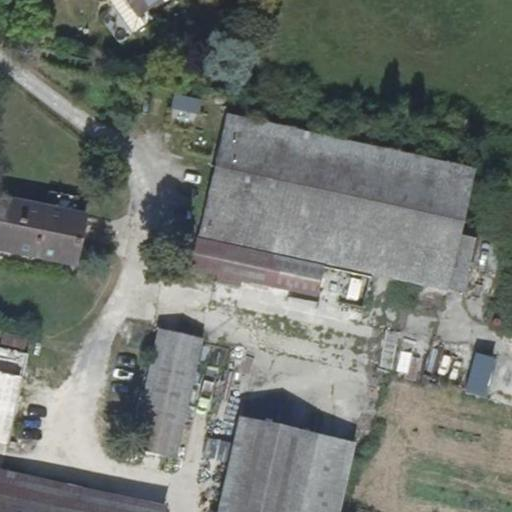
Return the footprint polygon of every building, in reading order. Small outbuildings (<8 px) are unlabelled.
[(101,0),(106,5),(112,0),(120,0),(136,19),(162,0),(101,0)] [(443,289),(467,170),(223,119),(198,240),(319,265),(443,289)] [(0,203),(0,254),(69,268),(79,219),(0,203)] [(313,297),(319,265),(198,240),(191,272),(313,297)] [(418,307),(443,308),(443,293),(418,292),(418,307)] [(225,295),(222,306),(245,311),(247,300),(225,295)] [(0,329),(0,395),(20,400),(35,338),(0,329)] [(40,330),(38,342),(61,347),(63,335),(40,330)] [(128,452),(175,461),(198,345),(157,336),(128,452)] [(20,400),(0,395),(0,442),(11,445),(20,400)] [(237,424),(218,511),(332,511),(346,448),(237,424)] [(499,461),(511,462),(511,441),(501,440),(499,461)] [(0,474),(0,511),(155,511),(156,509),(0,474)]
